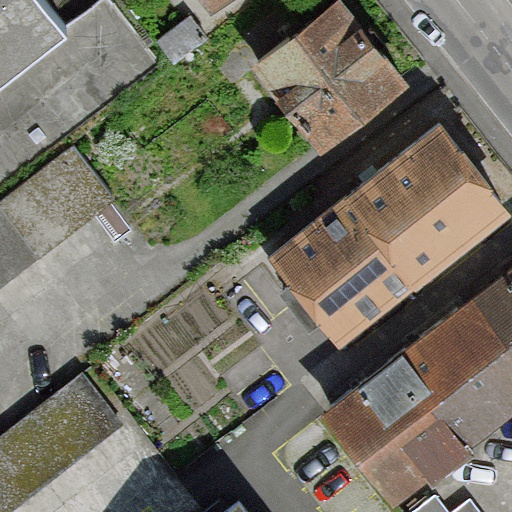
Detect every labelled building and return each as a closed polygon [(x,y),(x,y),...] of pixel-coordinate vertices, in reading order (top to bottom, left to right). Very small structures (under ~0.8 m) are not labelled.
[(163,71),(106,0),(94,0),(0,74),(0,199),(70,144),(163,71)] [(0,0),(0,67),(58,20),(41,0),(0,0)] [(342,0),(325,0),(251,59),(320,145),(405,77),(342,0)] [(187,14),(156,39),(174,60),(205,35),(187,14)] [(441,114),(268,249),(338,337),(510,203),(441,114)] [(511,256),(322,404),(393,495),(511,403),(511,256)] [(77,369),(0,431),(0,511),(2,511),(117,419),(77,369)] [(252,511),(237,493),(212,511),(252,511)] [(436,495),(414,511),(481,511),(468,495),(448,511),(436,495)]
